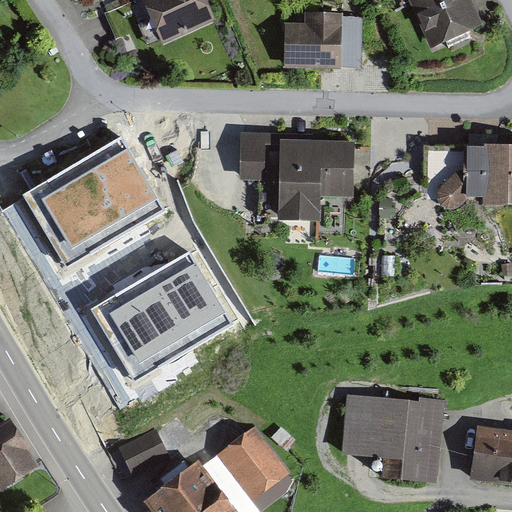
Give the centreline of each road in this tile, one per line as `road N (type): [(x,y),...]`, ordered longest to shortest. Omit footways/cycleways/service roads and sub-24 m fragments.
road 1 (residential): [(99,86),(176,102),(478,105),(511,96)]
road 2 (tertiary): [(106,511),(0,340)]
road 3 (track): [(511,399),(486,407),(464,434),(454,508)]
road 4 (residential): [(0,151),(32,147),(99,86)]
